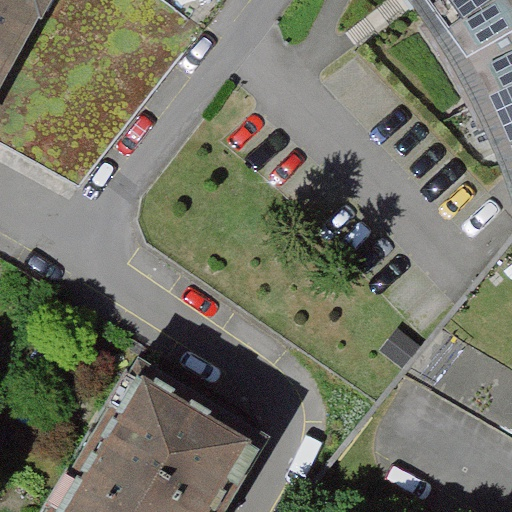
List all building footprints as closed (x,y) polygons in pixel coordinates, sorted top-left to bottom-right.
[(163,0),(40,0),(0,74),(0,148),(82,191),(207,34),(163,0)] [(0,0),(0,74),(40,0),(0,0)] [(465,60),(511,34),(511,0),(424,0),(446,27),(465,60)] [(511,160),(511,34),(465,60),(492,108),(511,160)] [(210,511),(253,441),(141,381),(67,511),(210,511)]
